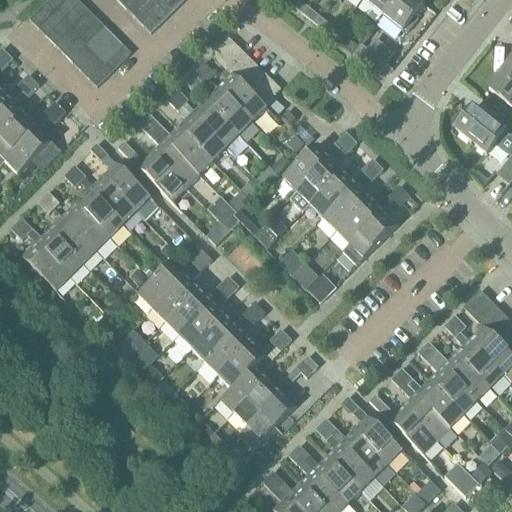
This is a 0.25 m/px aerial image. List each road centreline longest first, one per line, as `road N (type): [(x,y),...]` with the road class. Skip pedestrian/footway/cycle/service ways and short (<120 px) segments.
road 1 (residential): [(205,0),(93,108),(5,17)]
road 2 (residential): [(392,132),(234,0)]
road 3 (residential): [(343,359),(483,226)]
road 4 (residential): [(392,132),(499,0)]
road 5 (residential): [(483,226),(392,132)]
